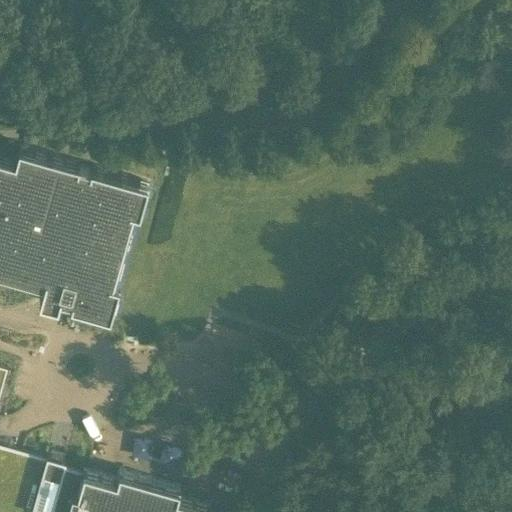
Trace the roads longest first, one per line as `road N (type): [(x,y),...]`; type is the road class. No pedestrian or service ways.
road 1 (residential): [(130,363),(306,406),(389,291),(430,251),(511,220)]
road 2 (residential): [(406,0),(331,92),(284,122),(0,107)]
road 3 (residential): [(130,363),(82,343),(58,350),(55,371),(76,391),(119,374)]
